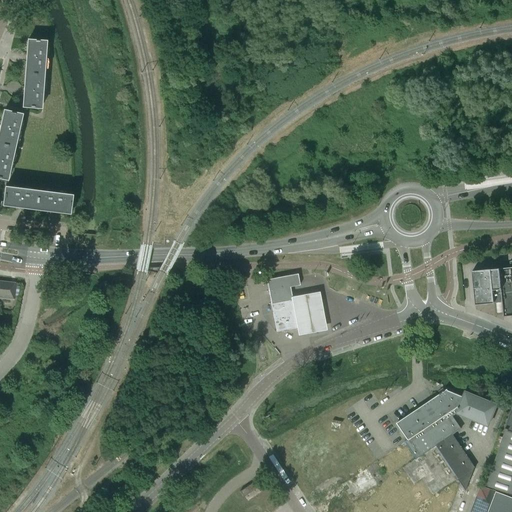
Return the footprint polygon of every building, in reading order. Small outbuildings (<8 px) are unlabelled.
[(27,41),(26,57),(44,59),(45,42),(27,41)] [(26,57),(25,74),(43,75),(44,59),(26,57)] [(25,74),(24,90),(42,92),(43,75),(25,74)] [(42,92),(24,90),(22,107),(40,109),(42,92)] [(3,111),(0,124),(0,127),(17,132),(21,115),(3,111)] [(0,127),(0,144),(14,148),(17,132),(0,127)] [(0,144),(0,161),(10,164),(14,148),(0,144)] [(10,164),(0,161),(0,178),(6,180),(10,164)] [(2,206),(17,207),(19,208),(21,190),(5,188),(2,206)] [(21,190),(19,208),(35,210),(38,192),(21,190)] [(38,192),(35,210),(52,212),(54,194),(38,192)] [(54,194),(52,212),(69,214),(71,196),(54,194)] [(491,270),(472,271),(475,305),(502,303),(503,317),(504,317),(511,316),(511,261),(510,262),(510,269),(491,271),(491,270)] [(297,328),(293,305),(289,287),(299,285),(298,277),(297,274),(266,280),(267,281),(276,332),(297,328)] [(0,297),(12,299),(14,299),(16,283),(14,283),(11,283),(0,281),(0,297)] [(318,297),(290,302),(296,338),(297,342),(326,336),(324,322),(318,297)] [(511,431),(505,429),(502,437),(498,450),(486,486),(511,494),(511,431)] [(494,448),(498,450),(502,437),(498,436),(494,448)] [(243,497),(260,485),(257,480),(239,492),(243,497)] [(487,511),(496,492),(480,487),(470,511),(487,511)] [(511,511),(511,497),(496,492),(487,511),(511,511)]
